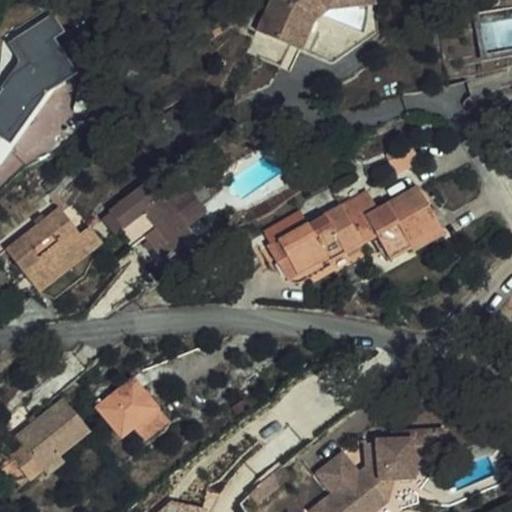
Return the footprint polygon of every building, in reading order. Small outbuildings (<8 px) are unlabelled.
[(268,0),(245,50),(278,66),(288,46),(295,50),(297,47),(332,63),(380,33),(376,0),(268,0)] [(0,162),(31,119),(39,111),(32,101),(60,82),(57,76),(71,67),(53,38),(63,30),(50,12),(12,38),(30,63),(13,74),(16,80),(4,84),(0,89),(0,162)] [(431,27),(427,16),(414,20),(418,31),(431,27)] [(295,138),(287,126),(270,138),(279,149),(295,138)] [(376,237),(389,261),(412,248),(408,240),(440,223),(423,191),(436,184),(423,160),(409,167),(420,186),(379,208),(369,189),(340,205),(334,192),(252,236),(267,264),(271,269),(276,273),(282,277),(286,280),(291,281),(296,281),(301,280),(307,278),(331,266),(329,263),(376,237)] [(125,239),(137,255),(140,252),(149,244),(162,259),(193,235),(212,218),(193,194),(173,210),(168,204),(163,208),(150,191),(114,219),(116,222),(109,228),(121,243),(125,239)] [(67,220),(16,263),(38,288),(50,302),(65,308),(92,289),(102,270),(95,263),(110,251),(98,237),(88,245),(67,220)] [(414,252),(446,234),(440,223),(408,240),(412,248),(414,252)] [(162,259),(152,267),(159,275),(199,243),(193,235),(162,259)] [(140,252),(152,267),(162,259),(149,244),(140,252)] [(335,382),(318,365),(276,387),(297,410),(319,392),(322,395),(335,382)] [(94,406),(122,440),(132,431),(158,410),(132,378),(94,406)] [(89,431),(61,398),(46,410),(24,450),(39,470),(58,455),(89,431)] [(21,446),(24,450),(46,410),(12,436),(21,446)] [(143,443),(169,422),(158,410),(132,431),(143,443)] [(373,437),(373,439),(373,455),(363,456),(363,463),(356,471),(339,451),(315,470),(333,492),(310,511),(368,511),(383,500),(370,484),(378,476),(390,477),(410,476),(410,459),(443,455),(439,426),(388,428),(388,436),(373,437)] [(373,439),(362,440),(363,456),(373,455),(373,439)] [(20,456),(24,450),(21,446),(8,457),(13,463),(20,456)] [(39,470),(24,450),(20,456),(13,463),(27,480),(39,470)] [(58,455),(39,470),(46,478),(64,464),(58,455)] [(289,476),(282,466),(246,492),(255,504),(280,485),(279,484),(289,476)] [(370,484),(383,500),(390,477),(378,476),(370,484)]
